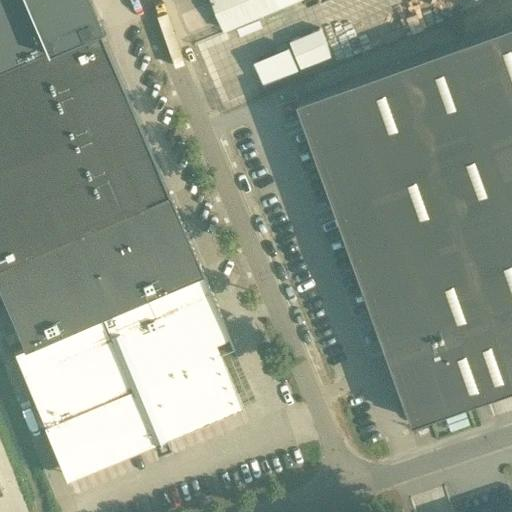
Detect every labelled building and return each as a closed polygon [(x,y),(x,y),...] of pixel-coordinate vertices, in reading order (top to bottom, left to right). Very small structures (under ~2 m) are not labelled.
[(42,338),(137,297),(200,270),(165,188),(94,23),(99,21),(90,0),(0,0),(0,290),(24,346),(42,338)] [(208,0),(221,32),(221,30),(295,0),(208,0)] [(511,20),(299,97),(393,358),(397,357),(402,371),(397,372),(414,420),(471,399),(449,337),(498,320),(511,359),(511,20)] [(319,28),(289,40),(301,67),(330,55),(319,28)] [(231,342),(200,270),(137,297),(145,317),(49,355),(42,338),(24,346),(13,350),(43,423),(65,477),(240,403),(218,348),(231,342)] [(145,317),(137,297),(42,338),(49,355),(145,317)]
